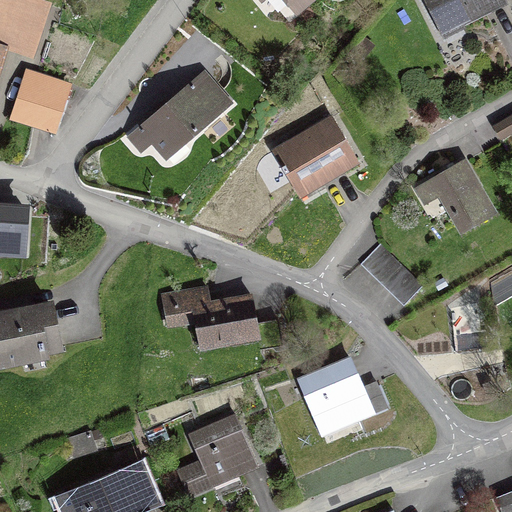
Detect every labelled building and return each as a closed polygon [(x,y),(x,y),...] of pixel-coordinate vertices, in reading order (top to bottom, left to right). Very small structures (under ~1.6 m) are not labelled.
[(0,0),(0,46),(1,42),(31,52),(46,6),(29,0),(0,0)] [(286,0),(295,11),(307,0),(286,0)] [(504,0),(503,0),(425,0),(436,21),(454,12),(460,22),(504,0)] [(53,127),(67,87),(28,74),(15,115),(53,127)] [(193,82),(141,127),(166,157),(218,112),(193,82)] [(338,173),(357,162),(331,117),(273,150),(283,166),(281,167),(297,190),(335,168),(338,173)] [(463,230),(493,213),(463,161),(433,179),(463,230)] [(0,249),(23,252),(25,210),(0,207),(0,249)] [(360,264),(403,305),(422,285),(379,244),(360,264)] [(507,292),(511,289),(511,270),(499,279),(507,292)] [(207,287),(177,293),(182,322),(195,320),(200,347),(258,337),(259,337),(257,325),(252,296),(210,303),(207,287)] [(0,314),(0,363),(45,353),(44,349),(59,346),(50,305),(0,314)] [(259,337),(258,337),(260,350),(283,346),(279,321),(257,325),(259,337)] [(373,412),(350,357),(299,379),(320,428),(354,413),(357,419),(373,412)] [(201,461),(178,471),(188,495),(212,484),(210,478),(236,467),(239,473),(257,465),(235,415),(189,434),(201,461)] [(91,430),(66,438),(71,453),(95,445),(91,430)] [(60,495),(66,511),(124,511),(134,508),(136,511),(156,504),(138,462),(60,495)] [(511,511),(511,493),(497,499),(501,511),(511,511)]
